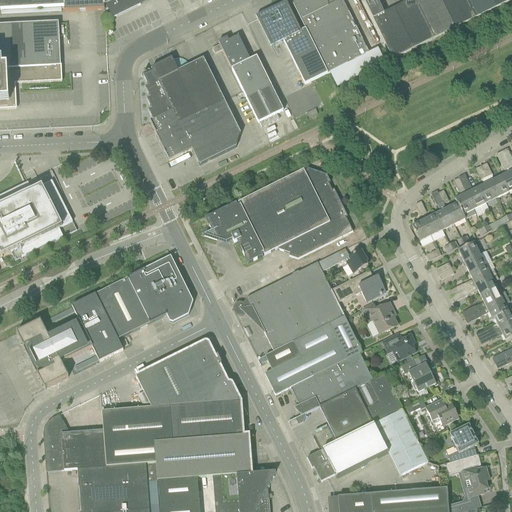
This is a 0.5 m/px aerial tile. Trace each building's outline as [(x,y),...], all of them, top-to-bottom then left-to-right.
[(104,11),(104,7),(103,0),(0,0),(0,10),(64,7),(64,13),(104,11)] [(103,0),(104,7),(107,6),(113,19),(140,6),(140,5),(139,5),(136,0),(103,0)] [(301,0),(293,5),(305,30),(327,74),(327,75),(369,55),(342,0),(328,7),(324,0),(301,0)] [(413,50),(393,10),(383,14),(376,0),(365,5),(392,60),(413,50)] [(401,0),(403,4),(393,10),(413,50),(434,39),(414,0),(401,0)] [(427,0),(414,0),(434,39),(454,29),(439,0),(432,0),(429,2),(427,0)] [(439,0),(454,29),(475,19),(465,0),(439,0)] [(465,0),(475,19),(495,9),(491,0),(465,0)] [(511,0),(491,0),(495,9),(511,0)] [(327,74),(305,30),(299,33),(285,4),(272,11),(271,8),(267,10),(268,12),(256,18),(271,47),(282,41),(304,86),(327,74)] [(54,46),(59,46),(58,23),(0,26),(0,109),(14,108),(14,90),(15,90),(15,83),(60,81),(59,71),(61,71),(61,66),(55,66),(54,46)] [(219,46),(222,52),(258,124),(259,124),(261,129),(278,121),(276,116),(283,112),(256,58),(249,61),(238,38),(228,42),(227,39),(218,43),(219,46)] [(214,55),(222,52),(219,46),(212,50),(214,55)] [(147,112),(152,121),(171,112),(179,128),(225,105),(203,60),(190,67),(189,66),(188,65),(188,64),(187,63),(186,62),(185,61),(184,61),(183,60),(182,60),(181,59),(179,59),(177,59),(175,59),(174,60),(172,60),(171,61),(171,60),(151,70),(152,73),(143,78),(147,88),(144,89),(149,99),(146,100),(151,110),(147,112)] [(171,112),(152,121),(149,123),(169,163),(191,152),(199,167),(235,149),(240,135),(225,105),(179,128),(171,112)] [(511,159),(507,150),(501,153),(511,174),(511,159)] [(506,175),(500,178),(508,194),(511,192),(511,174),(501,153),(496,156),(506,175)] [(489,164),(478,168),(483,183),(494,179),(489,164)] [(211,233),(204,237),(216,241),(226,244),(232,241),(233,244),(236,243),(247,265),(262,258),(261,255),(263,254),(264,257),(276,250),(277,250),(290,254),(289,255),(289,257),(297,260),(352,233),(345,219),(347,218),(333,191),(332,192),(328,184),(330,184),(326,176),(306,170),(308,173),(305,175),(303,171),(237,204),(239,207),(237,207),(235,205),(205,220),(211,233)] [(458,178),(458,179),(458,180),(459,181),(462,187),(474,211),(478,219),(489,213),(485,205),(477,189),(472,192),(464,177),(459,179),(458,178)] [(500,178),(489,184),(496,200),(508,194),(500,178)] [(0,256),(1,259),(11,254),(15,262),(77,231),(51,182),(31,192),(27,184),(0,197),(0,256)] [(489,184),(477,189),(485,205),(496,200),(489,184)] [(454,201),(457,205),(463,216),(474,211),(462,187),(456,190),(460,198),(454,201)] [(440,213),(434,216),(442,232),(453,227),(445,211),(437,193),(431,196),(436,207),(437,207),(440,213)] [(415,206),(417,210),(421,217),(426,214),(421,203),(415,206)] [(457,205),(445,211),(453,227),(465,221),(463,216),(457,205)] [(434,216),(423,222),(431,238),(442,232),(434,216)] [(431,238),(423,222),(411,228),(419,244),(431,238)] [(489,226),(483,229),(486,235),(492,232),(489,226)] [(486,235),(483,229),(477,231),(480,237),(486,235)] [(466,238),(460,240),(463,246),(469,243),(466,238)] [(455,243),(449,246),(452,251),(457,249),(455,244),(455,243)] [(457,252),(463,264),(479,256),(473,244),(457,252)] [(449,246),(443,249),(444,249),(446,254),(452,251),(449,246)] [(438,250),(426,256),(429,263),(441,257),(438,250)] [(345,251),(317,264),(321,273),(344,262),(352,276),(367,266),(365,263),(367,262),(360,252),(348,259),(344,252),(345,251)] [(463,264),(469,275),(485,267),(479,256),(463,264)] [(170,258),(95,296),(117,341),(166,317),(169,324),(172,325),(188,317),(193,304),(170,258)] [(273,353),(292,344),(344,318),(337,305),(331,292),(321,273),(317,264),(246,299),(243,305),(242,304),(241,304),(240,304),(239,304),(238,304),(237,304),(236,305),(235,306),(234,306),(234,307),(233,308),(233,309),(233,310),(233,311),(233,312),(233,314),(234,315),(235,316),(236,316),(238,317),(239,317),(240,317),(242,317),(243,316),(244,316),(245,315),(245,314),(246,313),(246,312),(246,311),(252,311),(273,353)] [(435,271),(438,276),(451,270),(448,264),(435,271)] [(458,288),(461,293),(495,276),(493,271),(488,274),(485,267),(469,275),(472,281),(462,286),(458,288)] [(451,270),(438,276),(440,282),(454,275),(451,270)] [(331,292),(337,305),(350,298),(351,299),(361,294),(366,304),(385,294),(380,284),(381,284),(381,283),(380,284),(377,278),(373,280),(369,272),(331,292)] [(477,292),(480,298),(496,290),(493,284),(498,281),(495,276),(461,293),(464,299),(477,292)] [(471,309),(473,315),(506,299),(504,293),(499,296),(496,290),(480,298),(483,304),(478,306),(479,307),(475,309),(474,307),(471,309)] [(47,337),(40,323),(17,334),(17,333),(16,334),(44,391),(45,391),(45,390),(68,379),(61,364),(92,349),(99,363),(123,352),(117,341),(95,296),(71,307),(78,322),(47,337)] [(488,314),(491,320),(507,312),(509,311),(507,312),(504,306),(509,304),(506,299),(473,315),(476,320),(480,319),(479,318),(483,316),(484,316),(488,314)] [(372,306),(363,311),(362,311),(368,324),(372,322),(379,336),(397,327),(391,315),(393,314),(388,305),(375,311),(372,306)] [(475,336),(478,341),(511,324),(511,317),(509,311),(507,312),(491,320),(494,326),(475,336)] [(273,353),(264,358),(271,372),(299,358),(300,358),(307,354),(311,361),(318,358),(325,372),(359,355),(362,353),(349,328),(344,318),(292,344),(281,350),(273,353)] [(511,324),(478,341),(480,347),(501,336),(505,342),(511,338),(511,324)] [(395,337),(386,342),(382,344),(388,355),(392,353),(394,356),(396,355),(400,362),(415,354),(412,347),(414,346),(410,337),(398,343),(395,337)] [(493,366),(494,365),(511,356),(511,341),(510,343),(511,346),(511,349),(491,360),(494,365),(493,365),(493,366)] [(151,409),(240,402),(231,386),(231,385),(230,385),(230,384),(229,384),(228,384),(228,385),(219,367),(220,367),(220,366),(221,366),(221,365),(221,364),(220,363),(219,362),(218,362),(217,362),(216,362),(214,359),(217,357),(217,356),(214,358),(208,345),(207,344),(206,344),(205,344),(204,344),(136,378),(151,409)] [(318,409),(319,409),(373,382),(359,355),(325,372),(318,358),(311,361),(307,354),(300,358),(299,358),(264,376),(275,397),(290,389),(299,408),(297,409),(301,417),(288,423),(288,424),(296,420),(298,426),(303,424),(306,415),(318,409)] [(511,363),(511,356),(494,365),(497,371),(511,363)] [(435,385),(425,365),(418,369),(414,361),(400,368),(404,376),(408,375),(417,394),(435,385)] [(319,451),(320,453),(401,412),(383,376),(373,382),(319,409),(329,429),(327,430),(326,428),(314,434),(315,436),(315,438),(312,439),(318,451),(319,451)] [(251,475),(248,437),(243,437),(240,402),(151,409),(155,465),(157,483),(197,480),(212,478),(251,475)] [(438,403),(425,409),(433,426),(439,422),(442,428),(443,428),(442,427),(451,423),(451,424),(458,420),(450,404),(444,407),(442,404),(440,405),(438,403)] [(409,408),(401,412),(405,419),(413,416),(413,415),(409,408)] [(103,432),(102,432),(105,469),(145,466),(155,465),(151,409),(101,413),(103,432)] [(306,460),(312,470),(313,469),(320,484),(335,477),(336,480),(387,455),(399,478),(427,464),(405,419),(401,412),(320,453),(306,460)] [(46,473),(77,471),(105,469),(102,432),(93,433),(67,435),(62,423),(59,416),(52,420),(51,420),(51,421),(50,422),(49,422),(48,423),(47,423),(47,424),(46,425),(46,426),(46,427),(45,428),(44,428),(44,429),(44,430),(44,431),(44,432),(44,433),(44,434),(43,435),(43,436),(46,473)] [(291,429),(298,426),(296,420),(288,424),(291,429)] [(447,458),(449,464),(476,457),(473,448),(478,446),(474,438),(472,434),(468,426),(449,436),(457,453),(447,458)] [(476,457),(449,464),(449,465),(445,466),(448,477),(461,474),(464,482),(469,481),(471,489),(466,491),(469,499),(483,495),(482,492),(487,491),(485,482),(488,481),(485,470),(481,471),(480,466),(477,457),(476,457)] [(105,469),(77,471),(80,511),(149,511),(145,466),(105,469)] [(275,473),(251,475),(212,478),(214,511),(269,511),(267,490),(275,473)] [(199,511),(197,480),(157,483),(159,511),(199,511)] [(447,511),(448,510),(446,490),(338,498),(338,499),(328,500),(329,511),(447,511)]
